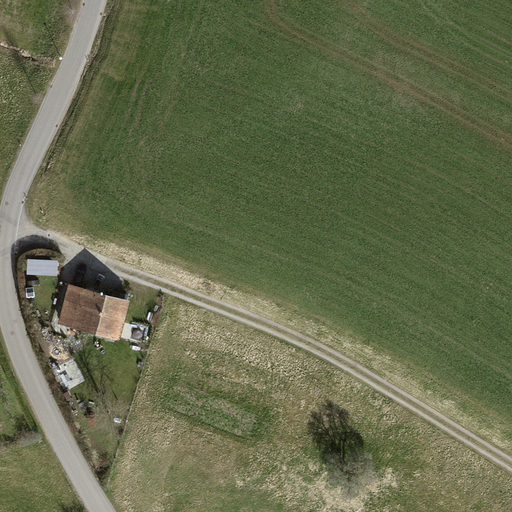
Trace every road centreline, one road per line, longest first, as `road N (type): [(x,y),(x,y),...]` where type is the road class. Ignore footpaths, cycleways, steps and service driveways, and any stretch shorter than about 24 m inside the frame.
road 1 (track): [(7,224),(318,347),(511,463)]
road 2 (tertiary): [(95,0),(11,203),(1,267),(17,344),(101,511)]
